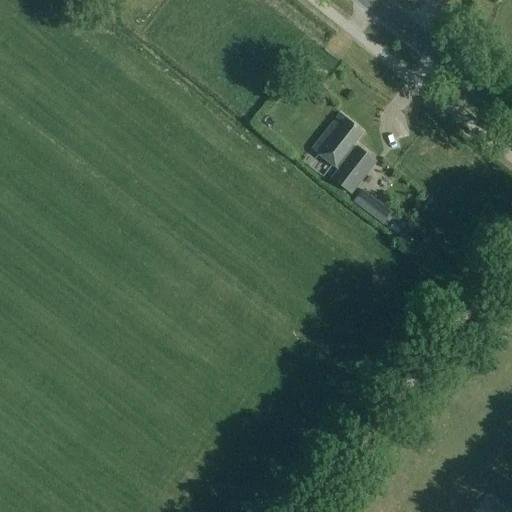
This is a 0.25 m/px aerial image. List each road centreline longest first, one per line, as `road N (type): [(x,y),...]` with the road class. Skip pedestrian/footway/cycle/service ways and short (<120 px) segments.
road 1 (track): [(511,255),(307,511)]
road 2 (primary): [(511,113),(369,0)]
